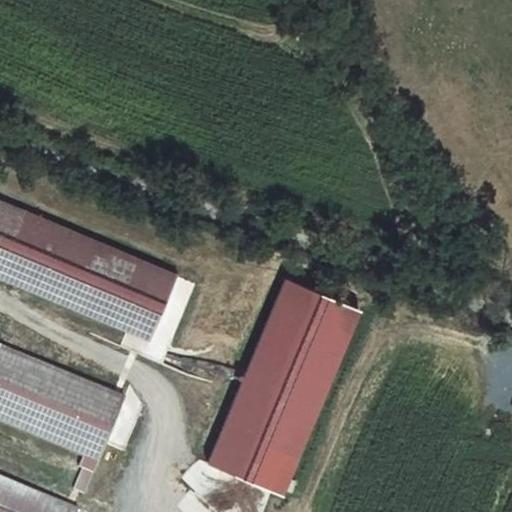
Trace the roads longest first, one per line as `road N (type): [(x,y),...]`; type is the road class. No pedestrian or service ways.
road 1 (track): [(0,126),(511,315)]
road 2 (track): [(301,511),(366,365),(386,339),(412,331),(511,360)]
road 3 (track): [(159,511),(166,405),(135,370),(0,298)]
